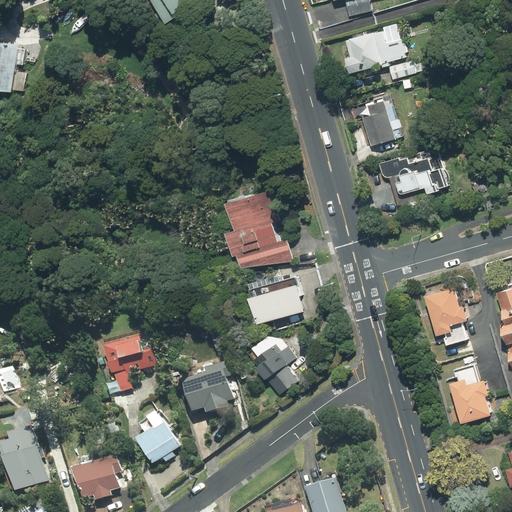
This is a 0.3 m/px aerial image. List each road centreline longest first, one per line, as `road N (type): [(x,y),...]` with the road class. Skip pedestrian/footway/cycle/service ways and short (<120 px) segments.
road 1 (primary): [(284,0),(364,280)]
road 2 (residential): [(181,511),(386,366)]
road 3 (tertiary): [(364,280),(511,236)]
road 4 (primary): [(386,366),(427,511)]
